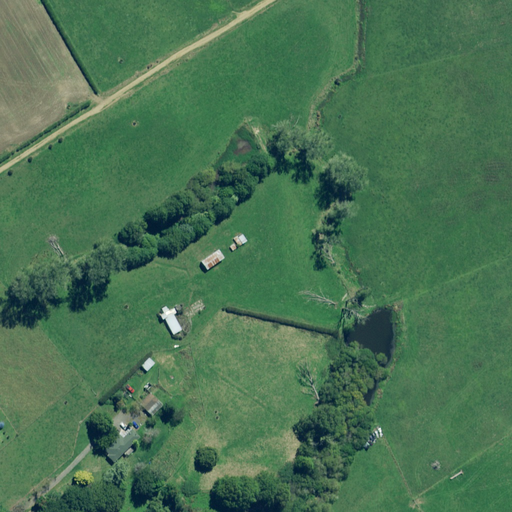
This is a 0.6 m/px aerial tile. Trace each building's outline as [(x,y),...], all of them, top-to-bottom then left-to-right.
[(245,241),(240,235),(233,240),(238,246),(245,241)] [(222,259),(212,245),(195,257),(199,261),(205,270),(222,259)] [(167,312),(165,307),(160,309),(163,314),(158,316),(160,320),(163,319),(171,335),(179,331),(171,315),(175,313),(173,309),(167,312)] [(152,364),(147,359),(140,366),(145,372),(152,364)] [(156,389),(150,385),(145,391),(152,395),(156,389)] [(161,406),(157,401),(146,412),(151,416),(161,406)] [(126,424),(116,434),(100,450),(113,462),(138,437),(126,424)]
